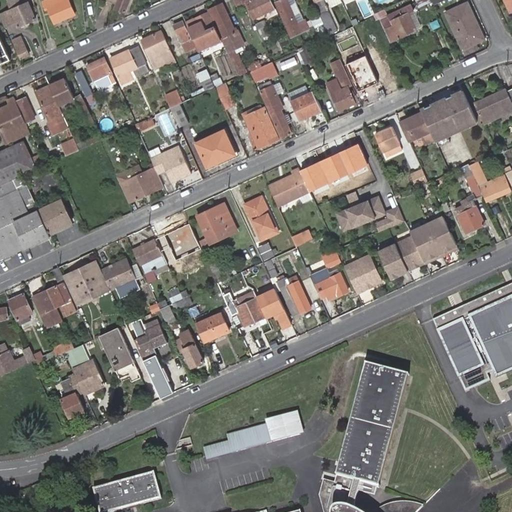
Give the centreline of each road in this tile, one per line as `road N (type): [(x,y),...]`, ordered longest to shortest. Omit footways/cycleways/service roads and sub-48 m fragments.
road 1 (residential): [(511,250),(91,443),(0,472)]
road 2 (residential): [(0,281),(505,50)]
road 3 (residential): [(0,85),(187,0)]
